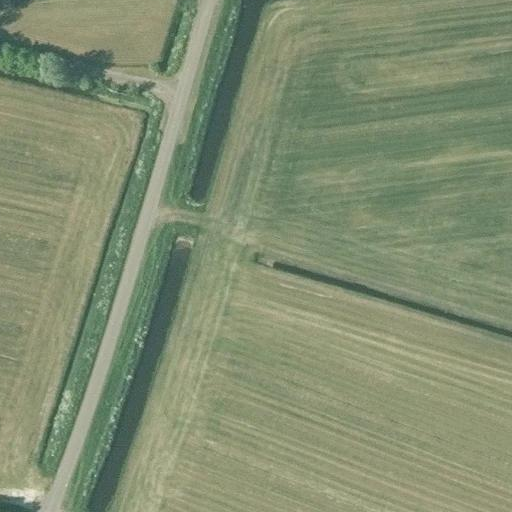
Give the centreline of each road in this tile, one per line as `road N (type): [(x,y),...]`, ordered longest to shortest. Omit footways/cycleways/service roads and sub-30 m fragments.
road 1 (unclassified): [(47,511),(209,0)]
road 2 (track): [(184,90),(0,47)]
